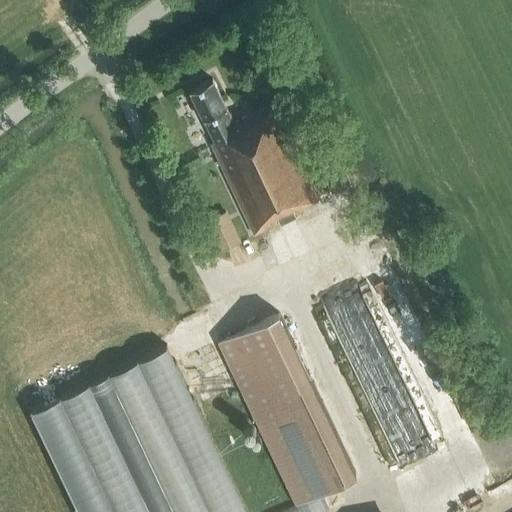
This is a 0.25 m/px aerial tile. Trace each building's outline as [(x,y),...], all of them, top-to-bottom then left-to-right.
[(233,122),(212,78),(189,89),(214,140),(210,142),(254,234),(304,209),(303,205),(320,197),(274,101),(233,122)] [(332,191),(350,182),(335,152),(318,160),(332,191)] [(295,499),(326,485),(355,472),(278,311),(219,339),(295,499)] [(79,511),(247,511),(167,343),(30,408),(79,511)] [(511,486),(499,493),(509,511),(511,510),(511,486)]
